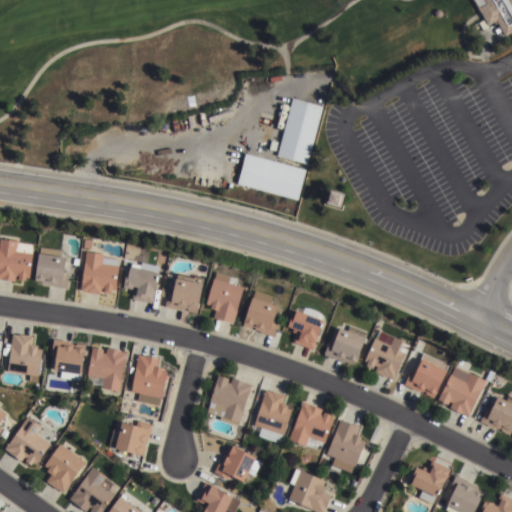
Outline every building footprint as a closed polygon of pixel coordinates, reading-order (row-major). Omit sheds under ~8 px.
[(511,0),(511,34),(506,38),(497,22),(494,23),(493,21),(486,25),(471,0),(511,0)] [(291,96),(321,104),(306,163),(276,155),(291,96)] [(269,148),(268,148),(270,138),(277,140),(273,153),(268,152),(269,148)] [(304,167),(296,199),(235,183),(243,151),(304,167)] [(0,237),(33,242),(28,276),(25,276),(24,279),(18,278),(17,275),(15,274),(14,280),(0,278),(0,237)] [(66,255),(63,271),(68,271),(66,286),(41,282),(41,280),(34,279),(38,250),(66,255)] [(102,252),(103,255),(119,257),(114,289),(111,288),(110,292),(103,291),(103,287),(100,287),(100,292),(80,290),(85,250),(102,252)] [(151,302),(132,298),(133,288),(123,286),(125,276),(127,276),(129,265),(140,267),(141,262),(158,265),(157,270),(151,302)] [(215,271),(236,277),(234,284),(242,287),(231,322),(212,316),(214,308),(209,306),(210,304),(205,303),(212,277),(213,277),(215,271)] [(201,282),(196,312),(163,305),(166,290),(170,291),(174,275),(201,282)] [(253,329),(254,326),(251,324),(250,328),(241,325),(251,296),(275,304),(271,318),(276,320),(271,335),(259,331),(253,329)] [(322,319),(311,348),(292,341),(296,332),(291,330),(292,327),(286,325),(289,315),(292,315),(295,309),(322,319)] [(349,324),(366,331),(363,336),(365,337),(355,362),(348,360),(347,363),(324,354),(329,339),(333,341),(339,326),(346,329),(349,324)] [(409,343),(392,380),(374,371),(376,365),(373,364),(371,367),(365,364),(366,361),(363,359),(378,329),(409,343)] [(18,334),(18,332),(32,334),(31,343),(37,344),(37,348),(40,348),(37,375),(6,371),(12,333),(18,334)] [(51,354),(53,338),(64,340),(64,341),(73,343),(72,346),(74,346),(75,342),(85,344),(84,348),(80,372),(79,379),(59,377),(60,370),(54,369),(56,355),(51,354)] [(86,374),(91,345),(103,347),(102,351),(105,352),(106,347),(121,349),(121,350),(126,351),(118,391),(101,387),(101,385),(90,383),(92,375),(86,374)] [(158,404),(137,400),(139,392),(131,390),(137,353),(144,355),(144,354),(158,357),(156,365),(162,366),(161,369),(166,370),(160,396),(158,404)] [(446,370),(432,398),(403,384),(410,370),(414,372),(421,357),(446,370)] [(455,365),(485,380),(467,416),(449,407),(452,402),(448,400),(447,404),(437,399),(455,365)] [(227,377),(226,381),(229,381),(231,377),(251,383),(236,425),(218,420),(219,416),(206,412),(216,374),(227,377)] [(253,424),(264,388),(270,391),(271,390),(283,394),(281,402),(286,404),(285,407),(291,409),(278,443),(257,435),(260,426),(253,424)] [(489,410),(497,395),(511,402),(511,428),(509,435),(479,422),(485,408),(489,410)] [(40,406),(37,399),(42,396),(45,403),(40,406)] [(133,398),(131,410),(120,408),(123,396),(133,398)] [(288,439),(301,401),(307,404),(307,403),(321,408),(319,413),(322,414),(323,411),(330,414),(329,417),(331,419),(321,445),(317,444),(315,449),(304,445),(288,439)] [(41,426),(36,434),(49,443),(34,464),(32,462),(30,464),(28,463),(25,467),(18,461),(19,459),(3,448),(26,416),(41,426)] [(325,453),(339,418),(359,426),(356,433),(361,435),(359,438),(364,440),(351,472),(330,463),(332,457),(325,453)] [(122,420),(136,423),(137,419),(152,423),(143,455),(108,445),(113,428),(119,430),(122,420)] [(9,432),(5,438),(0,435),(0,433),(4,428),(9,432)] [(220,460),(223,454),(225,455),(226,452),(224,451),(229,442),(254,456),(254,457),(260,462),(253,475),(245,473),(241,481),(229,474),(226,479),(212,472),(218,459),(220,460)] [(85,461),(62,493),(45,481),(50,473),(46,470),(48,467),(43,464),(59,443),(85,461)] [(416,472),(413,471),(416,465),(428,472),(433,463),(436,465),(437,462),(449,468),(436,496),(435,495),(431,503),(417,496),(421,488),(407,482),(409,478),(412,479),(416,472)] [(120,487),(101,511),(91,511),(89,510),(91,508),(89,506),(85,511),(68,499),(91,466),(120,487)] [(324,480),(322,485),(324,486),(322,491),(330,495),(321,511),(318,511),(287,499),(299,469),(324,480)] [(239,500),(233,511),(227,511),(223,510),(222,511),(199,511),(201,508),(203,509),(206,502),(199,499),(197,502),(193,500),(205,481),(239,500)] [(450,511),(445,509),(447,504),(446,504),(457,481),(463,484),(464,482),(472,487),(471,488),(473,489),(474,489),(483,493),(473,511),(450,511)] [(142,511),(141,511),(108,511),(120,495),(122,492),(129,497),(127,500),(142,511)] [(481,511),(482,510),(480,508),(485,498),(493,502),(493,503),(494,504),(499,492),(511,498),(511,511),(481,511)]
